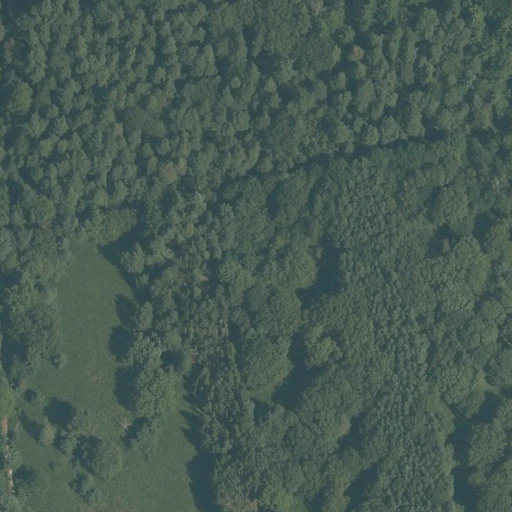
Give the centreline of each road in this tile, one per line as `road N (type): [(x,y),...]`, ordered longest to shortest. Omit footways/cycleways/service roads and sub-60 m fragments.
road 1 (track): [(511,137),(0,239)]
road 2 (track): [(12,0),(14,236)]
road 3 (track): [(0,320),(14,511)]
